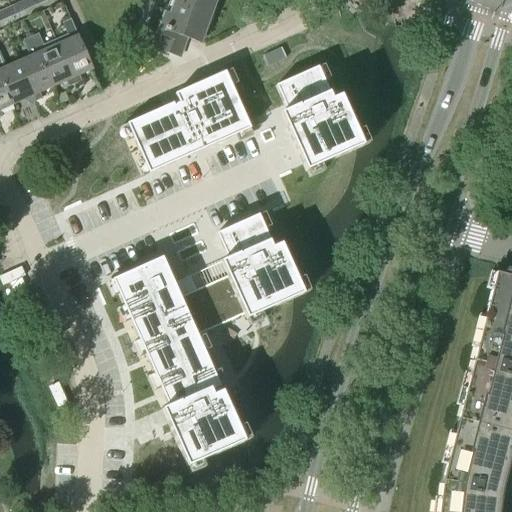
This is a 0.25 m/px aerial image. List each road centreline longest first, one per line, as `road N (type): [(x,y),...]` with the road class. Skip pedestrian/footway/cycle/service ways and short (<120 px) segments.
road 1 (secondary): [(480,0),(386,248),(304,511)]
road 2 (residential): [(0,154),(283,24),(312,63)]
road 3 (secondary): [(351,511),(438,224)]
road 4 (residential): [(87,511),(93,390),(34,259)]
road 5 (residential): [(270,152),(34,259)]
road 6 (secondary): [(438,224),(511,7)]
